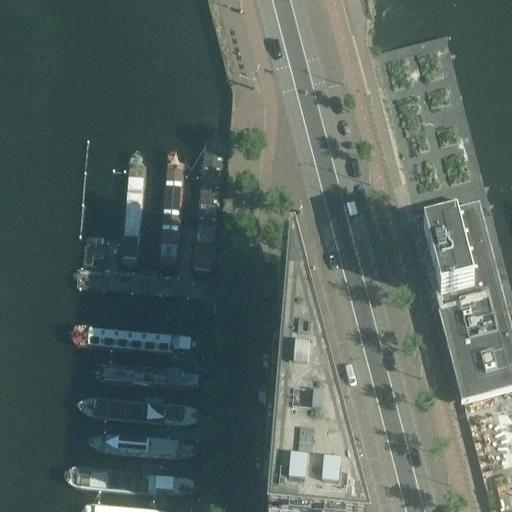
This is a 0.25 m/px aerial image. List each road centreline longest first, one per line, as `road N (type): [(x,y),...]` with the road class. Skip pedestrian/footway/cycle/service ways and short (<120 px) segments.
road 1 (primary): [(432,511),(297,0)]
road 2 (primary): [(263,0),(395,511)]
road 3 (residential): [(242,511),(261,257)]
